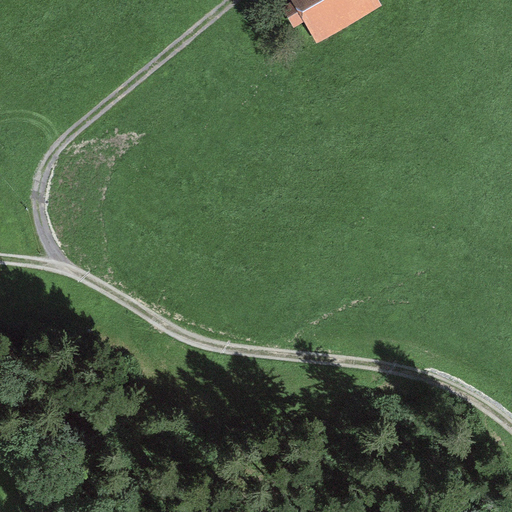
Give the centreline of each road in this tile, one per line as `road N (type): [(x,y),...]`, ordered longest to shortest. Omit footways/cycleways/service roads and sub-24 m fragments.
road 1 (track): [(511,428),(478,401),(409,372),(207,343),(69,270),(0,258)]
road 2 (track): [(69,270),(43,231),(37,200),(55,149),(236,0)]
